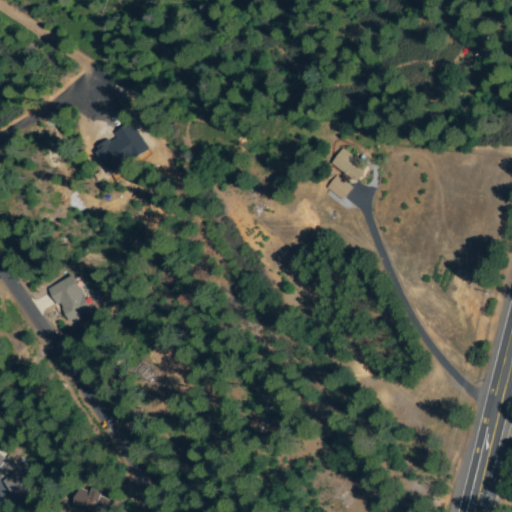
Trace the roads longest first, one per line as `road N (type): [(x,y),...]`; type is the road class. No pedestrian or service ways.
road 1 (track): [(475,498),(419,467),(249,304),(149,111),(63,62),(1,0)]
road 2 (residential): [(151,511),(103,415),(0,264)]
road 3 (secondary): [(471,511),(511,348)]
